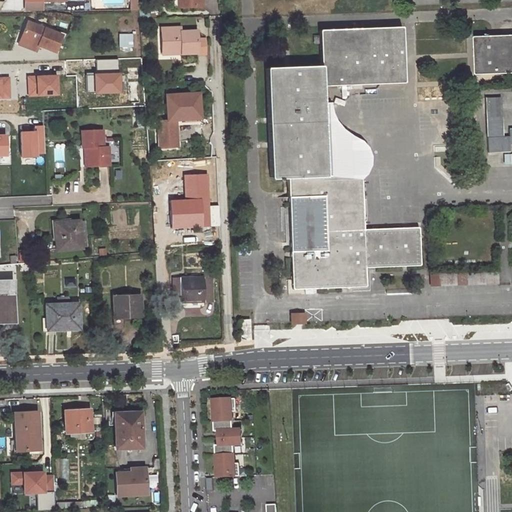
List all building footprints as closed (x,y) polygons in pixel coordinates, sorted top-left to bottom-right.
[(61,36),(27,22),(20,41),(37,48),(38,46),(55,52),(61,36)] [(330,102),(324,102),(323,85),(403,82),(404,80),(402,28),(401,27),(322,30),(319,31),(321,66),(268,68),(266,70),(270,177),(272,179),(288,178),(293,286),(294,289),(365,287),(366,285),(366,267),(418,266),(420,263),(419,229),(418,227),(364,229),(362,176),(361,174),(332,175),(332,165),(350,136),(339,126),(332,115),(330,102)] [(179,54),(197,54),(197,56),(206,55),(206,41),(197,41),(197,32),(180,32),(180,28),(160,28),(160,50),(179,50),(179,54)] [(119,47),(133,47),(133,34),(119,33),(119,47)] [(511,33),(477,35),(475,36),(476,71),(478,73),(511,71),(511,33)] [(37,48),(20,41),(18,44),(36,51),(37,48)] [(177,119),(200,118),(198,92),(165,95),(167,120),(157,120),(158,145),(178,145),(177,119)] [(485,97),(487,152),(510,151),(510,144),(511,143),(511,127),(504,128),(503,96),(485,97)] [(19,129),(20,155),(45,154),(43,127),(19,129)] [(87,147),(88,166),(109,165),(108,146),(103,146),(103,130),(82,131),(83,147),(85,147),(87,147)] [(360,141),(350,136),(332,165),(332,175),(361,174),(364,174),(369,165),(369,156),(366,147),(360,141)] [(83,220),(54,223),(56,250),(85,247),(83,220)] [(204,276),(180,277),(180,302),(213,301),(212,269),(203,269),(204,276)] [(467,285),(499,283),(498,275),(466,277),(467,285)] [(12,283),(0,282),(0,319),(13,319),(12,283)] [(140,296),(113,297),(114,316),(140,315),(140,296)] [(79,303),(45,304),(46,330),(80,329),(79,303)] [(292,314),(292,324),(310,323),(309,313),(292,314)] [(250,319),(239,319),(240,340),(250,340),(250,326),(250,319)] [(236,399),(213,400),(215,432),(219,432),(220,445),(216,446),(218,478),(240,476),(239,464),(236,464),(235,446),(242,445),(241,430),(234,430),(233,412),(237,412),(236,399)] [(90,409),(64,410),(65,433),(91,431),(90,409)] [(37,412),(15,413),(17,450),(39,449),(37,412)] [(116,445),(140,445),(139,414),(115,415),(115,425),(106,425),(107,445),(116,444),(116,445)] [(45,475),(44,469),(10,471),(11,490),(22,490),(22,494),(54,492),(53,474),(45,475)] [(118,496),(147,494),(146,472),(131,472),(117,473),(118,496)]
